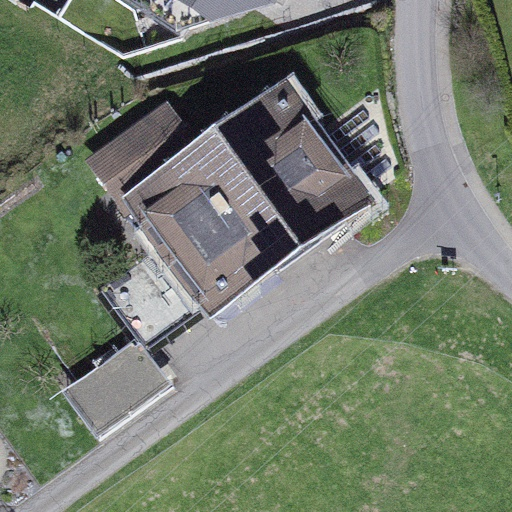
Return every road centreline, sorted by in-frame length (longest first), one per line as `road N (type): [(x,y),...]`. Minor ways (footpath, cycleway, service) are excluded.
road 1 (residential): [(455,209),(34,511)]
road 2 (unclassified): [(455,209),(429,153),(417,0)]
